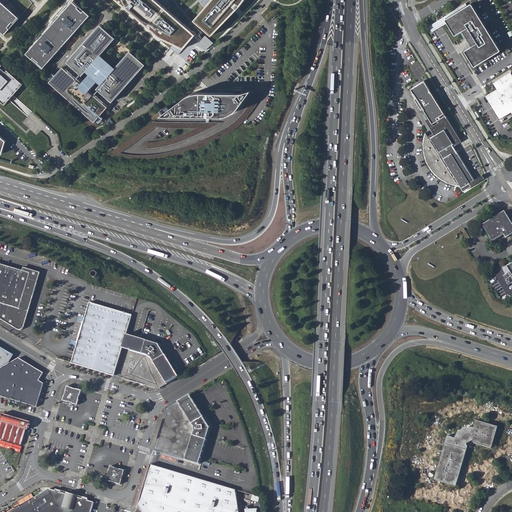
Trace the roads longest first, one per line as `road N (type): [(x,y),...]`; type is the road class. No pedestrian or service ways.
road 1 (trunk): [(322,511),(351,0)]
road 2 (trunk): [(339,0),(311,511)]
road 3 (trunk): [(0,211),(126,257),(201,314),(262,411),(280,511)]
road 4 (trunk): [(297,110),(282,140),(271,215),(245,240),(69,207)]
road 5 (trunk): [(0,203),(216,271),(261,295)]
road 6 (trunk): [(374,239),(360,0)]
road 7 (trunk): [(274,254),(228,255),(69,207)]
road 8 (trunk): [(371,457),(379,453),(381,371),(395,351),(419,341),(478,349)]
road 9 (unknown): [(473,511),(423,491),(439,427),(458,409),(511,418)]
road 10 (tertiary): [(501,176),(407,22)]
road 11 (residential): [(178,81),(37,176)]
road 12 (unclassified): [(43,473),(124,494),(153,413)]
road 13 (trunk): [(286,348),(287,511)]
road 14 (tertiary): [(397,271),(417,247),(502,197)]
road 15 (trunk): [(297,110),(286,150),(292,237)]
road 16 (tertiary): [(495,187),(385,250)]
road 17 (residential): [(269,0),(178,81)]
road 18 (primary): [(511,343),(427,313),(401,294)]
road 19 (residential): [(178,81),(90,0)]
